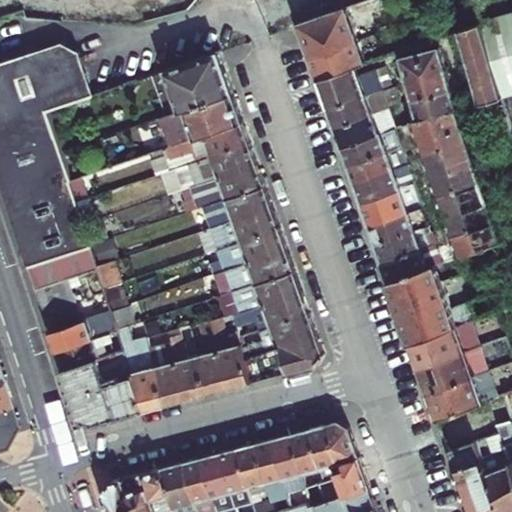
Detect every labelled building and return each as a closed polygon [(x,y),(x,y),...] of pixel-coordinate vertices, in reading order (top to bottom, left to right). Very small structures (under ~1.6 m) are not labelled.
[(0,0),(0,15),(23,10),(26,20),(63,10),(60,0),(0,0)] [(311,56),(358,41),(352,22),(382,12),(381,8),(378,0),(367,0),(299,23),(311,56)] [(378,0),(381,8),(406,0),(378,0)] [(481,23),(474,0),(439,0),(449,34),(454,32),(459,30),(481,23)] [(511,18),(482,27),(489,48),(495,72),(503,96),(504,101),(511,98),(511,18)] [(481,23),(459,30),(466,54),(489,48),(482,27),(481,23)] [(0,62),(0,179),(28,265),(91,244),(84,223),(77,201),(70,180),(61,152),(47,109),(92,94),(83,64),(80,55),(74,39),(0,62)] [(311,56),(319,79),(356,66),(365,62),(358,41),(311,56)] [(427,77),(446,72),(439,48),(421,53),(427,77)] [(489,48),(466,54),(473,78),(495,72),(489,48)] [(181,111),(233,92),(218,52),(167,69),(181,111)] [(427,77),(421,53),(401,58),(408,83),(427,77)] [(356,66),(319,79),(320,83),(322,89),(360,76),(358,71),(356,66)] [(167,69),(152,74),(166,116),(181,111),(167,69)] [(329,108),(366,95),(377,91),(383,89),(376,70),(360,76),(322,89),(329,108)] [(412,102),(451,92),(446,72),(427,77),(408,83),(412,102)] [(503,96),(495,72),(473,78),(480,103),(503,96)] [(329,108),(335,126),(372,113),(389,108),(385,95),(383,89),(377,91),(366,95),(329,108)] [(162,117),(172,145),(243,121),(233,92),(181,111),(166,116),(162,117)] [(456,111),(451,92),(412,102),(417,120),(434,116),(456,111)] [(456,111),(434,116),(440,135),(462,128),(456,111)] [(335,126),(342,145),(379,133),(372,113),(335,126)] [(417,139),(422,156),(445,148),(440,135),(434,116),(417,120),(401,125),(395,127),(400,141),(402,147),(404,153),(405,154),(410,153),(407,143),(417,139)] [(198,160),(250,142),(243,121),(172,145),(176,155),(195,148),(198,160)] [(349,165),(389,152),(397,149),(402,147),(400,141),(395,127),(390,129),(382,132),(379,133),(342,145),(349,165)] [(445,148),(447,155),(468,148),(462,128),(440,135),(445,148)] [(190,187),(196,185),(258,164),(250,142),(198,160),(175,168),(183,189),(190,187)] [(397,149),(389,152),(349,165),(355,183),(402,167),(398,154),(404,153),(402,147),(397,149)] [(451,168),(447,155),(445,148),(422,156),(429,175),(451,168)] [(468,148),(447,155),(451,168),(453,173),(475,166),(468,148)] [(380,194),(401,187),(414,182),(413,181),(407,161),(405,154),(404,153),(398,154),(402,167),(355,183),(361,201),(380,194)] [(203,205),(265,185),(258,164),(196,185),(203,205)] [(458,189),(459,193),(481,186),(475,166),(453,173),(458,189)] [(458,189),(453,173),(451,168),(429,175),(436,196),(458,189)] [(203,205),(196,185),(190,187),(197,208),(203,205)] [(273,206),(265,185),(203,205),(211,228),(273,206)] [(466,212),(487,205),(481,186),(459,193),(465,210),(466,212)] [(401,187),(380,194),(387,214),(408,206),(401,187)] [(465,210),(459,193),(458,189),(436,196),(443,217),(465,210)] [(387,214),(380,194),(361,201),(368,220),(387,214)] [(472,230),(472,231),(494,225),(487,205),(466,212),(472,230)] [(218,248),(242,240),(280,227),(273,206),(211,228),(218,248)] [(389,219),(409,212),(409,209),(408,206),(387,214),(388,217),(389,219)] [(428,222),(423,207),(409,212),(389,219),(370,226),(377,245),(416,232),(425,229),(428,240),(433,238),(433,236),(428,222)] [(472,230),(466,212),(465,210),(443,217),(450,238),(472,230)] [(370,226),(389,219),(388,217),(387,214),(368,220),(369,223),(370,226)] [(472,231),(478,249),(499,242),(494,225),(472,231)] [(225,270),(287,248),(280,227),(242,240),(218,248),(222,260),(225,270)] [(478,249),(472,231),(472,230),(450,238),(457,257),(471,252),(478,249)] [(416,232),(377,245),(383,263),(422,250),(416,232)] [(437,246),(442,262),(452,259),(457,257),(450,238),(445,239),(439,241),(440,245),(437,246)] [(383,263),(389,281),(437,264),(442,262),(437,246),(435,243),(430,244),(431,247),(422,250),(383,263)] [(66,277),(98,266),(91,247),(29,267),(35,287),(66,277)] [(232,291),(233,290),(295,269),(287,248),(225,270),(212,274),(220,295),(232,291)] [(122,281),(115,260),(98,266),(105,287),(122,281)] [(395,297),(442,280),(437,264),(389,281),(395,297)] [(98,266),(66,277),(75,302),(106,291),(105,287),(98,266)] [(233,314),(240,311),(302,291),(295,269),(233,290),(232,291),(220,295),(227,315),(232,314),(233,314)] [(411,343),(472,322),(476,320),(470,302),(454,308),(452,311),(442,280),(395,297),(411,343)] [(267,314),(271,325),(310,313),(302,291),(240,311),(244,322),(267,314)] [(310,313),(271,325),(274,335),(251,343),(255,354),(317,334),(310,313)] [(56,349),(94,337),(87,317),(49,329),(56,349)] [(224,322),(213,325),(230,388),(250,383),(244,358),(240,343),(230,346),(224,322)] [(480,346),(472,322),(411,343),(419,367),(480,346)] [(198,354),(208,394),(230,388),(213,325),(203,327),(208,351),(198,354)] [(62,367),(98,356),(114,351),(125,349),(119,330),(118,329),(94,337),(56,349),(62,367)] [(499,332),(502,339),(509,336),(506,330),(499,332)] [(181,332),(171,335),(186,399),(208,394),(198,354),(187,356),(181,332)] [(244,358),(250,383),(318,364),(324,353),(317,334),(255,354),(244,358)] [(186,399),(171,335),(160,338),(166,361),(156,364),(166,405),(186,399)] [(125,349),(145,410),(166,405),(156,364),(150,341),(125,349)] [(428,394),(490,371),(480,346),(419,367),(428,394)] [(98,356),(62,367),(79,419),(96,423),(145,410),(125,349),(114,351),(123,379),(107,384),(98,356)] [(437,418),(465,408),(490,399),(498,396),(490,371),(428,394),(437,418)] [(0,449),(6,448),(18,425),(2,377),(0,377),(0,449)] [(328,423),(338,461),(344,460),(360,455),(350,427),(339,421),(328,423)] [(320,466),(338,461),(328,423),(310,428),(320,466)] [(302,471),(320,466),(310,428),(292,433),(302,471)] [(302,471),(292,433),(274,438),(284,476),(293,509),(296,509),(305,506),(302,498),(300,489),(307,487),(302,471)] [(487,437),(476,440),(478,446),(488,442),(487,437)] [(257,442),(267,482),(275,511),(284,511),(293,509),(284,476),(274,438),(257,442)] [(500,511),(482,457),(478,446),(476,440),(448,450),(469,511),(500,511)] [(249,486),(255,511),(275,511),(272,502),(262,504),(257,485),(267,482),(257,442),(238,447),(249,486)] [(249,486),(238,447),(221,452),(232,491),(249,486)] [(500,511),(511,511),(511,465),(506,448),(482,457),(500,511)] [(237,511),(232,491),(221,452),(203,457),(214,496),(217,511),(237,511)] [(360,455),(344,460),(346,466),(336,470),(344,496),(371,487),(360,455)] [(214,496),(203,457),(185,461),(196,501),(214,496)] [(196,501),(185,461),(163,467),(172,493),(174,500),(177,511),(192,511),(189,502),(196,501)] [(153,500),(165,496),(172,493),(163,467),(133,475),(142,503),(153,500)] [(109,511),(114,511),(142,503),(133,475),(111,481),(104,495),(109,511)] [(300,489),(302,498),(309,495),(307,487),(300,489)] [(379,511),(371,487),(344,496),(312,506),(313,511),(349,511),(356,510),(356,511),(379,511)] [(172,493),(165,496),(168,502),(174,500),(172,493)] [(305,506),(312,504),(309,495),(302,498),(305,506)] [(157,511),(153,500),(142,503),(114,511),(157,511)]
